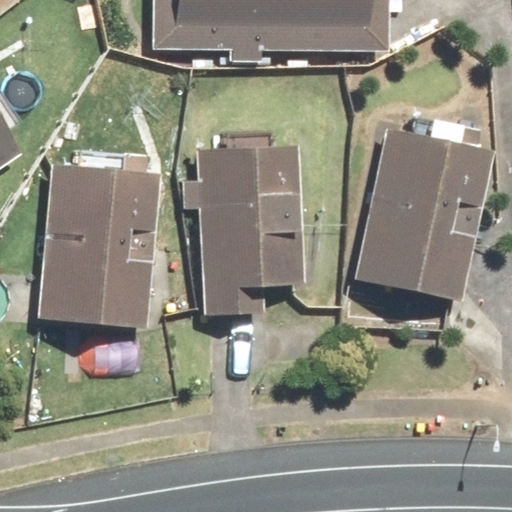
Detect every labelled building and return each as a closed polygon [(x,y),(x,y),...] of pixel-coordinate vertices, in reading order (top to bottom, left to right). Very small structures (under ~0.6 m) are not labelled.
[(391,0),(153,0),(153,50),(231,50),(231,62),(264,63),(264,50),(391,51),(391,0)] [(0,172),(36,148),(0,95),(0,172)] [(501,148),(387,126),(357,278),(471,300),(501,148)] [(302,143),(197,149),(199,178),(184,179),(186,211),(200,210),(206,319),(270,315),(269,294),(311,291),(302,143)] [(165,172),(53,163),(41,319),(153,328),(165,172)]
